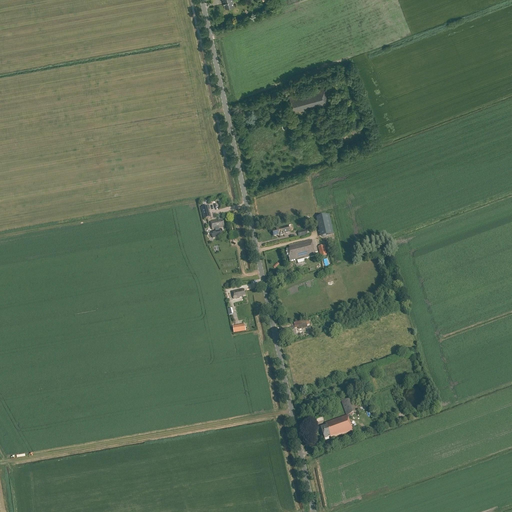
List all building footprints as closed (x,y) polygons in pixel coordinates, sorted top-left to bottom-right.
[(328,104),(323,88),(290,97),(289,97),(293,112),(299,110),(300,110),(300,111),(328,104)] [(331,113),(330,111),(341,108),(340,103),(329,107),(330,108),(324,110),(325,115),(331,113)] [(207,210),(210,209),(209,206),(201,208),(204,219),(211,217),(210,214),(209,214),(207,210)] [(321,237),(331,234),(327,216),(316,219),(321,237)] [(221,220),(210,223),(212,231),(224,228),(223,221),(221,221),(221,220)] [(305,231),(299,232),(300,237),(306,236),(310,230),(308,224),(307,224),(307,223),(304,224),(304,225),(303,225),(305,231)] [(288,229),(287,226),(282,227),(282,229),(276,231),(272,232),(274,237),(279,235),(280,236),(284,235),(283,234),(288,233),(287,229),(288,229)] [(316,256),(311,241),(289,247),(290,250),(287,251),(290,262),(296,260),(296,261),(316,256)] [(326,255),(325,251),(324,246),(318,247),(320,257),(326,255)] [(243,291),(242,290),(232,292),(233,299),(243,297),(243,296),(245,295),(244,291),(243,291)] [(236,326),(238,333),(246,332),(245,325),(236,326)] [(286,337),(296,335),(294,327),(283,330),(284,336),(286,335),(286,337)] [(358,412),(353,397),(341,401),(346,416),(326,424),(325,423),(326,426),(320,428),(324,439),(330,437),(331,439),(353,431),(353,432),(353,431),(347,416),(358,412)]
